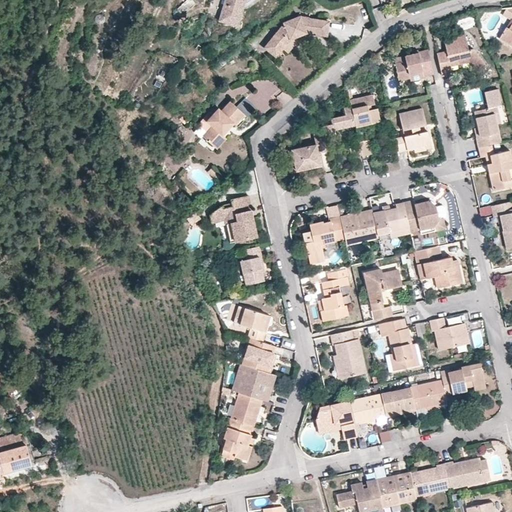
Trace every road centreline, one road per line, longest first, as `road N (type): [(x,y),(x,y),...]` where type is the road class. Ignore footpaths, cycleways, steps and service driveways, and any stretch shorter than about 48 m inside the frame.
road 1 (residential): [(271,208),(262,139),(390,27),(460,0)]
road 2 (residential): [(284,474),(284,439),(305,368),(271,208)]
road 3 (residential): [(511,424),(284,474)]
road 4 (residential): [(456,168),(271,208)]
road 5 (residential): [(485,294),(456,168)]
road 6 (residential): [(511,412),(485,294)]
